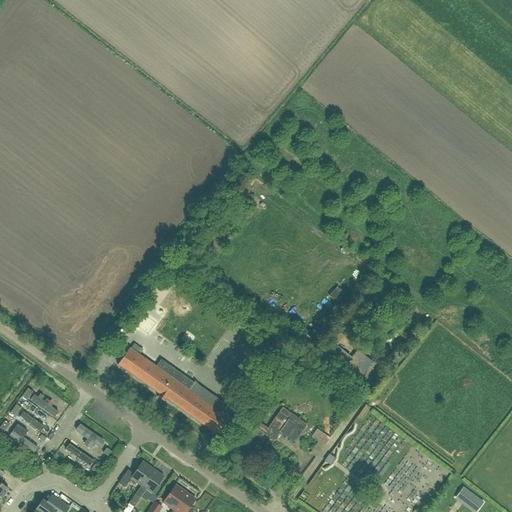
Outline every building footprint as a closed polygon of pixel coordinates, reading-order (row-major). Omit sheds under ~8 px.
[(130,348),(129,348),(117,365),(117,366),(118,365),(159,394),(158,396),(156,395),(156,396),(165,402),(165,401),(164,401),(165,399),(215,434),(215,435),(228,417),(227,417),(196,395),(201,389),(160,360),(156,367),(130,348)] [(350,354),(344,349),(334,361),(344,369),(351,360),(348,357),(350,354)] [(372,362),(361,353),(346,371),(357,380),(372,362)] [(36,379),(32,383),(37,389),(41,385),(36,379)] [(33,392),(28,388),(21,397),(27,401),(33,392)] [(43,398),(39,395),(37,398),(34,397),(29,404),(54,421),(59,413),(41,401),(43,398)] [(21,408),(16,405),(10,413),(15,417),(21,408)] [(306,425),(282,408),(267,429),(255,421),(252,425),(251,424),(242,437),(258,448),(258,447),(265,452),(280,432),(294,442),(303,430),(303,429),(306,425)] [(29,412),(27,410),(21,419),(40,433),(46,424),(31,414),(29,412)] [(10,425),(5,421),(0,426),(0,430),(3,433),(10,425)] [(115,449),(77,422),(66,438),(102,465),(115,449)] [(26,433),(16,426),(8,437),(34,455),(38,449),(22,438),(26,433)] [(102,465),(66,438),(53,455),(90,482),(102,465)] [(130,478),(141,486),(152,469),(142,461),(133,474),(127,470),(118,483),(124,488),(130,478)] [(355,464),(358,477),(365,475),(364,469),(369,467),(367,461),(361,462),(355,464)] [(129,503),(134,506),(146,489),(151,493),(163,476),(152,469),(141,486),(129,503)] [(163,502),(173,509),(185,492),(175,485),(163,502)] [(482,511),(489,503),(470,489),(463,498),(481,511),(482,511)] [(185,492),(173,509),(170,511),(186,511),(195,499),(185,492)] [(35,509),(38,511),(65,511),(68,508),(51,495),(46,502),(42,500),(35,509)] [(158,511),(162,507),(155,502),(147,511),(158,511)]
